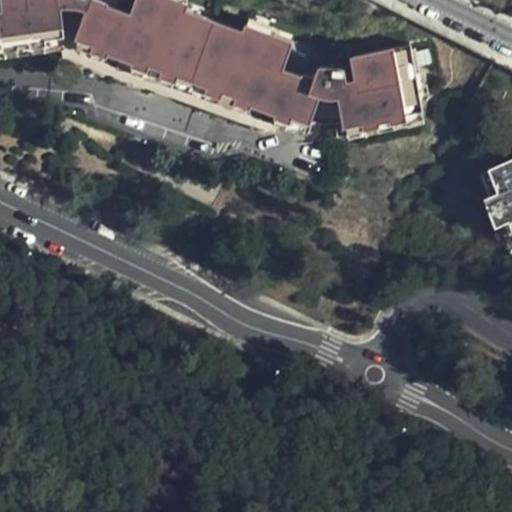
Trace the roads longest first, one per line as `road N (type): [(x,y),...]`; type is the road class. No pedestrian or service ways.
road 1 (tertiary): [(353,365),(244,325),(0,204)]
road 2 (residential): [(384,356),(407,313),(434,297),(511,332)]
road 3 (tertiary): [(511,451),(391,382)]
